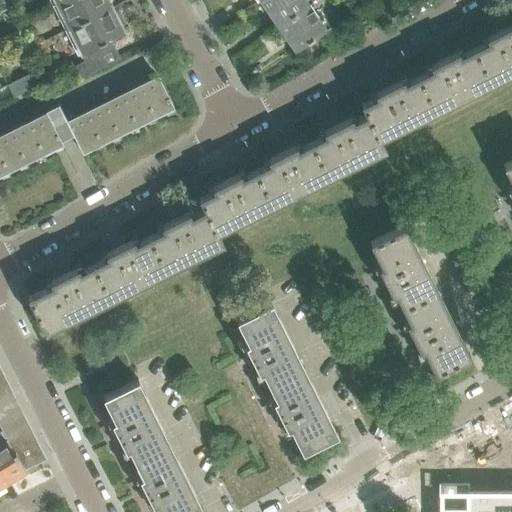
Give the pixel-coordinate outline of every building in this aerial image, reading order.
[(0,0),(0,12),(11,7),(14,6),(10,0),(0,0)] [(112,7),(108,0),(60,0),(55,2),(68,28),(112,7)] [(308,3),(305,0),(259,0),(277,25),(308,3)] [(326,29),(308,3),(277,25),(295,51),(326,29)] [(109,49),(106,41),(124,32),(112,7),(68,28),(84,59),(75,64),(78,70),(81,77),(107,64),(101,53),(109,49)] [(491,83),(511,72),(511,24),(486,38),(488,42),(474,49),(491,83)] [(435,111),(491,83),(474,49),(460,56),(458,52),(430,66),(432,70),(418,77),(435,111)] [(14,97),(49,80),(43,67),(7,85),(14,97)] [(380,139),(435,111),(418,77),(404,84),(403,80),(374,94),(376,98),(365,103),(370,113),(368,115),(380,139)] [(82,153),(137,126),(173,107),(159,79),(68,124),(58,103),(45,109),(45,110),(0,132),(0,174),(62,143),(61,140),(73,134),(82,153)] [(328,177),(384,149),(380,139),(368,115),(353,122),(351,118),(323,132),(325,136),(311,143),(328,177)] [(273,204),(328,177),(311,143),(298,150),(295,146),(268,160),(270,164),(256,171),(273,204)] [(217,232),(273,204),(256,171),(242,178),(240,174),(212,188),(214,192),(199,199),(204,209),(216,233),(217,232)] [(166,271),(222,243),(217,232),(216,233),(204,209),(191,215),(189,211),(161,226),(163,230),(149,237),(166,271)] [(437,292),(422,260),(404,226),(370,243),(382,266),(378,268),(392,296),(396,294),(404,309),(437,292)] [(110,299),(166,271),(149,237),(135,244),(133,240),(105,254),(107,258),(94,265),(110,299)] [(45,331),(110,299),(94,265),(80,272),(78,268),(50,282),(52,286),(28,297),(33,307),(28,309),(40,333),(45,330),(45,331)] [(470,356),(453,323),(437,292),(404,309),(410,322),(406,324),(410,333),(420,352),(424,350),(436,373),(470,356)] [(304,369),(288,338),(271,303),(237,320),(249,343),(245,345),(259,373),(263,371),(270,386),(304,369)] [(129,363),(121,347),(101,358),(109,374),(129,363)] [(336,433),(320,401),(304,369),(270,386),(277,399),(273,401),(287,429),(290,427),(302,450),(336,433)] [(0,399),(13,393),(3,374),(0,375),(0,399)] [(171,446),(155,414),(138,379),(103,396),(115,420),(111,422),(125,449),(126,450),(129,448),(137,463),(171,446)] [(25,419),(16,400),(0,407),(0,427),(1,430),(25,419)] [(7,441),(30,429),(25,419),(1,430),(6,440),(7,441)] [(36,441),(30,429),(7,441),(14,451),(36,441)] [(26,469),(14,451),(7,441),(6,440),(0,444),(0,478),(4,484),(25,471),(25,470),(26,469)] [(45,459),(36,441),(14,451),(26,469),(45,459)] [(198,511),(203,510),(187,479),(171,446),(137,463),(143,475),(139,477),(144,487),(153,506),(157,504),(161,511),(198,511)] [(511,511),(511,497),(442,497),(442,511),(511,511)]
